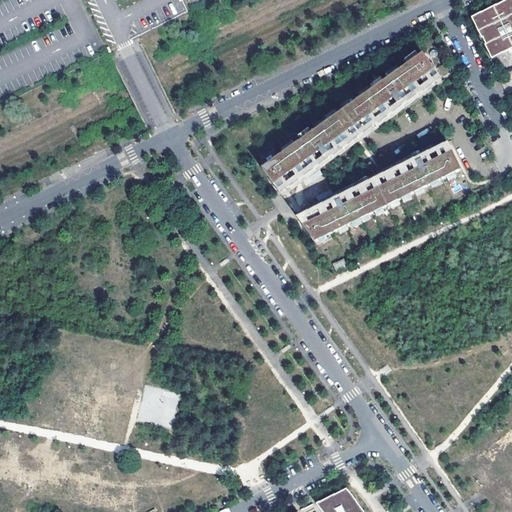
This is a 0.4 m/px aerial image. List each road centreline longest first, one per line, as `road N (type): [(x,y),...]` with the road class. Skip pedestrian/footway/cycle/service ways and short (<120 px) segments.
road 1 (residential): [(382,438),(169,137)]
road 2 (residential): [(441,4),(169,137)]
road 3 (residential): [(169,137),(0,220)]
road 4 (residential): [(234,511),(382,438)]
road 5 (residential): [(441,4),(511,150)]
